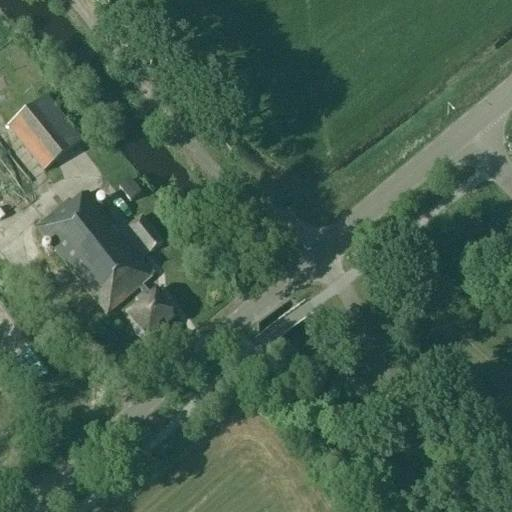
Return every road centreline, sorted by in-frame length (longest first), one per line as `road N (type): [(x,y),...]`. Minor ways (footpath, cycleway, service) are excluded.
road 1 (tertiary): [(26,511),(318,253)]
road 2 (unclassified): [(318,253),(210,167),(71,0)]
road 3 (track): [(227,330),(380,511)]
road 4 (tertiary): [(318,253),(464,129)]
